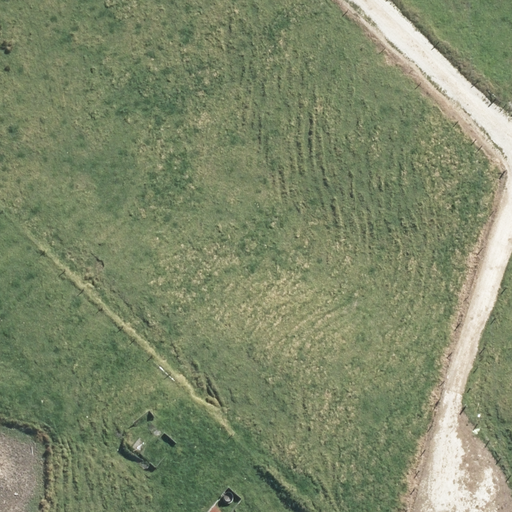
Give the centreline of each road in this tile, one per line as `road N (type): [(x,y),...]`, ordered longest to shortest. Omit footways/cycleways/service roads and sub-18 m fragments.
road 1 (track): [(430,511),(511,218)]
road 2 (track): [(511,111),(396,0)]
